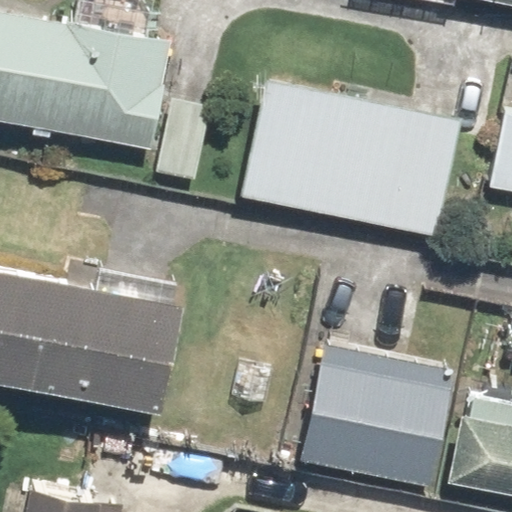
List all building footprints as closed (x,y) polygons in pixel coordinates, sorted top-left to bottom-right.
[(0,11),(0,113),(154,139),(171,40),(0,11)] [(244,182),(433,222),(456,113),(268,73),(244,182)] [(511,107),(496,105),(485,183),(511,186),(511,107)] [(0,260),(0,366),(141,397),(163,295),(0,260)] [(313,330),(285,448),(423,480),(451,363),(313,330)] [(511,418),(462,406),(447,467),(511,482),(511,418)] [(150,511),(7,476),(0,504),(0,511),(150,511)]
